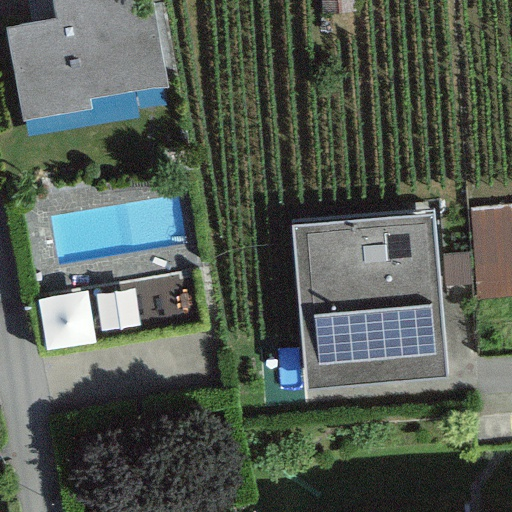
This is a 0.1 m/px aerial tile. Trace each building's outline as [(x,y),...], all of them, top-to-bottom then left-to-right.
[(51,0),(54,12),(5,20),(22,116),(89,104),(87,92),(167,78),(154,0),(51,0)] [(511,288),(511,201),(482,203),(487,290),(511,288)] [(437,207),(291,219),(304,378),(449,366),(437,207)] [(52,331),(98,327),(93,281),(47,286),(52,331)] [(208,511),(207,503),(161,511),(208,511)]
